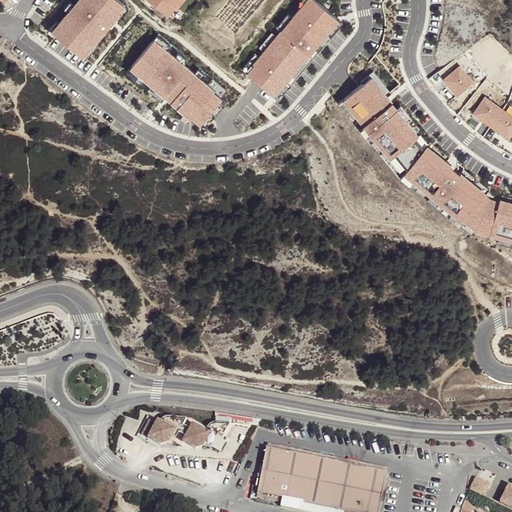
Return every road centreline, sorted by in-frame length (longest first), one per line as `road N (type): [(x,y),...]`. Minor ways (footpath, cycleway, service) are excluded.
road 1 (residential): [(7,30),(142,130),(213,149),(251,142),(291,120),(361,39),(363,0)]
road 2 (secondary): [(511,425),(414,424),(117,370)]
road 3 (secondary): [(114,399),(156,396),(413,435),(487,437)]
road 4 (residential): [(418,0),(409,57),(415,79),(454,127),(511,167)]
